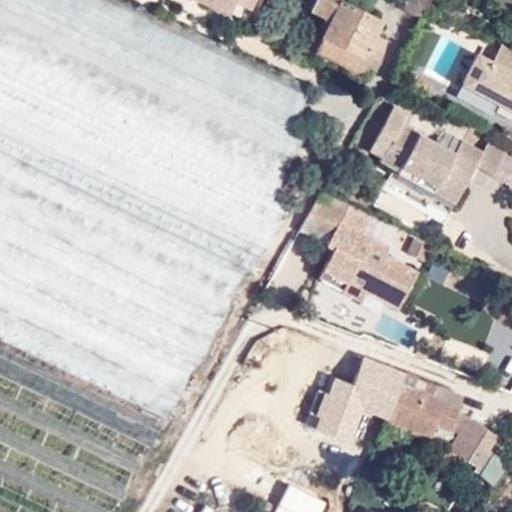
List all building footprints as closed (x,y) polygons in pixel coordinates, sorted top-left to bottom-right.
[(243,68),(100,0),(0,0),(0,65),(271,201),(299,140),(287,135),(310,85),(248,57),(243,68)] [(304,0),(299,10),(314,19),(319,8),(326,10),(330,2),(331,0),(304,0)] [(401,0),(397,10),(413,17),(421,0),(401,0)] [(313,38),(352,56),(369,64),(379,43),(363,35),(370,22),(330,2),(326,10),(320,23),(314,19),(302,42),(309,46),(313,38)] [(370,22),(363,35),(379,43),(388,26),(372,18),(370,22)] [(347,69),(352,56),(313,38),(309,46),(307,50),(347,69)] [(511,48),(502,43),(492,60),(477,53),(463,81),(500,100),(495,109),(511,118),(511,48)] [(280,212),(0,72),(0,123),(262,250),(280,212)] [(312,114),(348,134),(363,105),(327,85),(312,114)] [(385,161),(461,202),(478,171),(489,150),(484,148),(465,137),(459,150),(406,121),(385,161)] [(0,139),(254,267),(262,250),(0,123),(0,139)] [(489,150),(478,171),(492,179),(509,148),(490,137),(484,148),(489,150)] [(511,149),(509,148),(492,179),(510,190),(511,186),(511,149)] [(239,277),(0,157),(0,258),(199,357),(239,277)] [(340,221),(349,206),(319,192),(299,228),(329,244),(340,221)] [(340,221),(329,244),(337,249),(321,280),(368,307),(374,297),(402,311),(421,273),(391,258),(394,249),(340,221)] [(189,363),(0,270),(0,365),(151,440),(189,363)] [(381,413),(397,371),(362,356),(351,380),(335,374),(327,393),(319,389),(308,415),(317,419),(312,431),(364,452),(367,445),(360,441),(373,411),(381,413)] [(413,378),(397,371),(381,413),(426,431),(436,435),(439,426),(453,433),(463,395),(413,378)] [(0,423),(121,485),(139,443),(0,374),(0,423)] [(426,431),(381,413),(378,421),(423,439),(426,431)] [(108,511),(121,485),(0,423),(0,473),(79,511),(108,511)] [(468,424),(452,446),(454,448),(458,451),(456,455),(467,462),(470,459),(474,462),(490,437),(468,424)] [(498,442),(490,437),(474,462),(480,466),(498,442)] [(65,511),(0,480),(0,511),(65,511)] [(321,511),(326,504),(288,484),(274,511),(321,511)]
